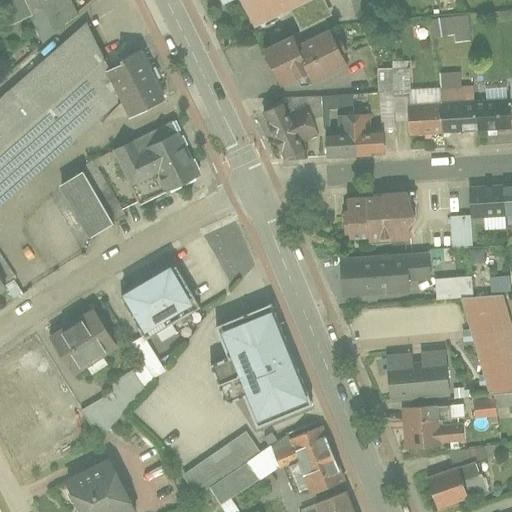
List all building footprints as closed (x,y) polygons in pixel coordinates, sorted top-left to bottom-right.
[(0,0),(0,3),(10,25),(32,16),(24,0),(0,0)] [(313,0),(218,0),(221,6),(234,0),(235,0),(251,31),(313,0)] [(471,39),(469,15),(439,17),(440,41),(471,39)] [(0,200),(120,100),(105,70),(85,26),(0,96),(0,200)] [(288,36),(256,53),(273,86),(297,74),(303,86),(346,64),(328,30),(294,48),(288,36)] [(168,99),(144,51),(105,70),(120,100),(129,119),(168,99)] [(510,104),(476,105),(477,134),(511,133),(510,104)] [(281,162),(381,155),(379,133),(361,134),(360,117),(336,119),(337,134),(315,135),(304,113),(285,122),(276,105),(258,114),(281,162)] [(476,105),(441,106),(442,135),(477,134),(476,105)] [(441,106),(407,107),(408,136),(442,135),(441,106)] [(203,182),(177,128),(118,157),(143,210),(203,182)] [(115,230),(86,179),(62,193),(91,244),(115,230)] [(511,214),(511,188),(503,189),(505,214),(511,214)] [(505,214),(503,189),(470,191),(471,216),(505,214)] [(403,197),(335,203),(338,244),(407,238),(403,197)] [(429,255),(340,259),(342,296),(410,293),(410,280),(431,279),(429,255)] [(202,315),(177,271),(126,301),(151,344),(202,315)] [(433,278),(434,297),(472,295),(471,277),(433,278)] [(511,392),(511,327),(503,296),(467,306),(492,399),(511,392)] [(288,354),(270,308),(215,329),(232,375),(288,354)] [(109,347),(87,312),(49,336),(71,371),(109,347)] [(306,400),(288,354),(232,375),(250,421),(306,400)] [(386,398),(450,392),(447,356),(383,362),(386,398)] [(224,359),(208,363),(217,400),(233,396),(224,359)] [(494,416),(492,399),(474,400),(475,417),(494,416)] [(406,408),(407,448),(468,445),(467,424),(436,425),(435,407),(406,408)] [(343,481),(318,427),(272,448),(281,467),(293,462),(309,496),(343,481)] [(259,458),(246,440),(185,482),(197,500),(211,491),(259,458)] [(266,454),(259,458),(211,491),(222,508),(278,471),(266,454)] [(139,511),(112,463),(68,488),(81,511),(139,511)] [(466,494),(458,471),(430,480),(438,504),(466,494)] [(351,511),(344,494),(295,511),(351,511)]
